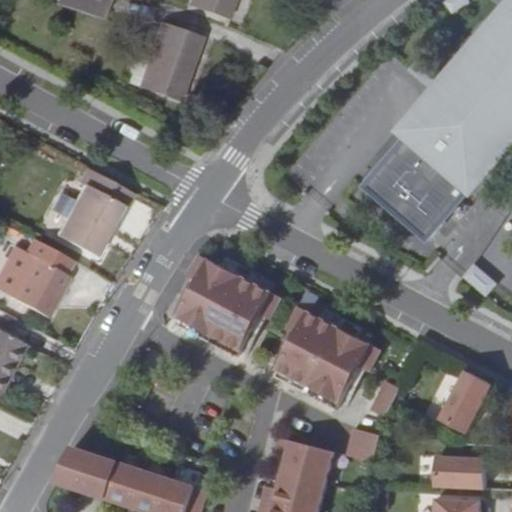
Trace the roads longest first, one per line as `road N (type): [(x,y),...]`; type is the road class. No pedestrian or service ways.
road 1 (secondary): [(16,511),(207,193)]
road 2 (residential): [(207,193),(511,358)]
road 3 (secondary): [(207,193),(294,87),(384,0)]
road 4 (residential): [(207,193),(0,80)]
